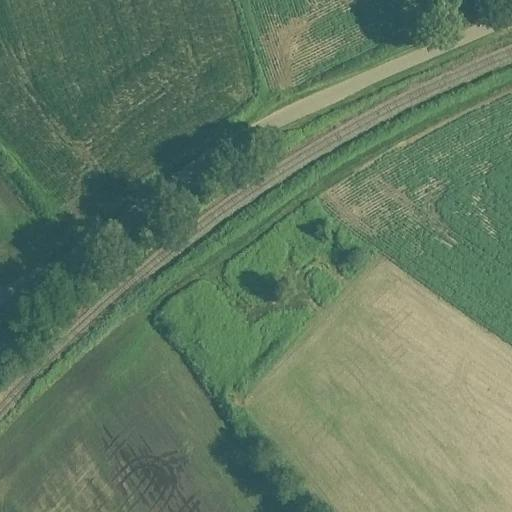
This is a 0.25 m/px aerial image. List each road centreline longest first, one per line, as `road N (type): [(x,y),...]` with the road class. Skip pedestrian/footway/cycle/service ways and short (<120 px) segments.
road 1 (track): [(0,429),(158,276),(344,143),(511,67)]
road 2 (unclassified): [(0,300),(307,105),(511,14)]
